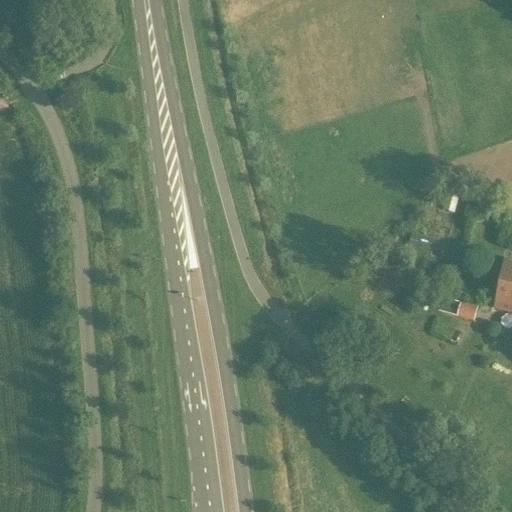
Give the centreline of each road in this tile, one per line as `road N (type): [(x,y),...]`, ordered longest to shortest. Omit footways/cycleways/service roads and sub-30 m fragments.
road 1 (primary): [(249,511),(190,156),(155,32)]
road 2 (unclassified): [(89,511),(94,458),(68,180),(50,113),(0,48)]
road 3 (primary): [(155,32),(210,511)]
